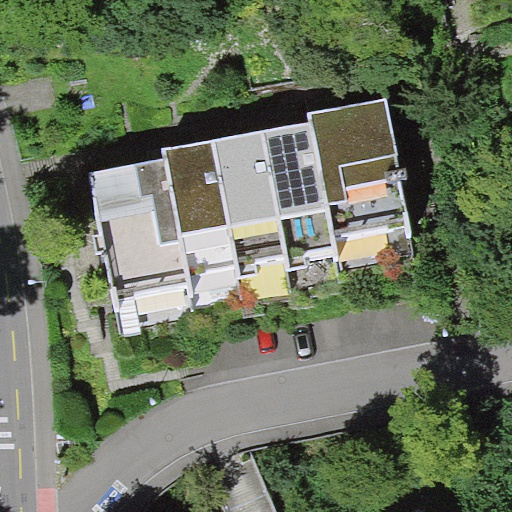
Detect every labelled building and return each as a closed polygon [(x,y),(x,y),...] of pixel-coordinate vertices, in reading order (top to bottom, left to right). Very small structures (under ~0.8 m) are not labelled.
[(391,100),(315,113),(318,126),(334,220),(409,207),(391,100)] [(318,126),(266,135),(284,239),(336,230),(334,220),(318,126)] [(284,239),(266,135),(214,144),(233,248),(284,239)] [(214,144),(167,153),(169,162),(185,256),(233,248),(214,144)] [(169,162),(95,175),(114,283),(188,270),(185,256),(169,162)]
